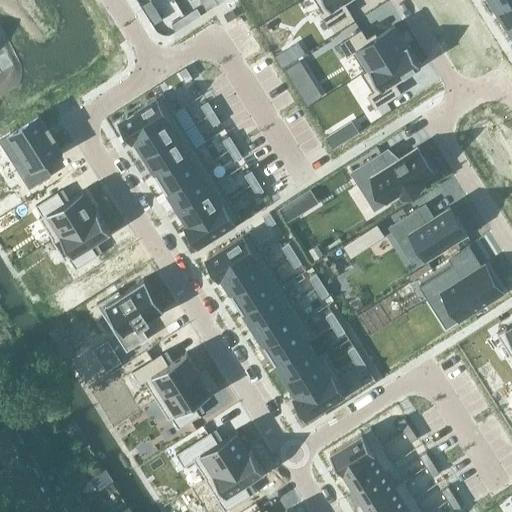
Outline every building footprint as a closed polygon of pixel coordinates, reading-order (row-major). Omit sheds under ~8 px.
[(316,0),(324,12),(322,14),(330,26),(351,12),(344,1),(346,0),(316,0)] [(490,0),(496,8),(509,0),(490,0)] [(511,0),(509,0),(496,8),(508,27),(511,23),(511,0)] [(155,5),(147,11),(155,24),(164,19),(155,5)] [(197,8),(185,16),(189,23),(202,15),(197,8)] [(185,16),(172,24),(177,31),(189,23),(185,16)] [(362,30),(340,43),(348,55),(353,52),(366,71),(409,44),(408,43),(407,43),(395,24),(369,41),(362,30)] [(409,44),(366,71),(378,90),(372,94),(380,106),(401,92),(394,81),(422,64),(409,44)] [(290,63),(283,52),(275,56),(282,67),(290,63)] [(286,70),(295,83),(308,75),(299,61),(286,70)] [(186,67),(180,71),(186,81),(193,77),(186,67)] [(128,115),(120,120),(133,139),(175,112),(163,93),(136,110),(135,109),(134,110),(135,111),(129,114),(129,113),(128,114),(128,115)] [(208,102),(202,106),(208,116),(214,111),(208,102)] [(214,111),(208,116),(214,125),(221,121),(214,111)] [(175,112),(133,139),(133,140),(135,139),(145,155),(186,130),(175,112)] [(39,114),(11,132),(23,151),(12,158),(30,187),(51,174),(44,162),(62,150),(54,137),(56,136),(49,125),(47,126),(39,114)] [(352,120),(326,137),(333,148),(359,131),(352,120)] [(186,130),(145,155),(156,172),(156,173),(197,147),(186,130)] [(230,136),(223,140),(230,150),(236,146),(230,136)] [(236,146),(230,150),(236,160),(242,156),(236,146)] [(422,180),(434,172),(418,146),(400,158),(390,164),(382,153),(352,172),(360,185),(372,177),(388,201),(400,194),(403,198),(425,184),(422,180)] [(197,147),(156,173),(162,181),(161,182),(161,183),(162,182),(166,188),(165,188),(166,189),(167,190),(208,164),(197,147)] [(208,164),(167,190),(167,191),(168,191),(178,207),(219,181),(208,164)] [(252,171),(245,175),(252,185),(258,181),(252,171)] [(219,181),(178,207),(189,223),(187,225),(229,199),(219,181)] [(258,181),(252,185),(258,194),(264,190),(258,181)] [(97,210),(84,190),(65,201),(58,191),(36,204),(43,215),(40,217),(53,238),(97,211),(97,210)] [(229,199),(187,225),(193,235),(193,236),(194,236),(197,242),(197,243),(198,242),(199,245),(242,218),(229,199)] [(298,215),(290,201),(279,208),(287,222),(298,215)] [(456,216),(450,206),(435,216),(428,220),(420,207),(390,226),(399,240),(411,232),(425,255),(426,257),(468,230),(458,215),(456,216)] [(53,238),(52,238),(66,260),(70,257),(77,268),(98,254),(92,244),(111,231),(98,210),(97,210),(97,211),(53,238)] [(270,212),(264,217),(270,227),(277,222),(270,212)] [(362,234),(369,245),(384,235),(378,224),(362,234)] [(250,231),(208,258),(220,277),(262,250),(250,231)] [(290,243),(283,247),(289,257),(296,253),(290,243)] [(262,250),(220,277),(220,278),(222,277),(232,293),(273,267),(262,250)] [(296,253),(289,257),(295,267),(302,263),(296,253)] [(453,265),(420,286),(429,301),(443,292),(460,319),(504,292),(486,263),(482,265),(463,278),(454,264),(453,265)] [(232,293),(238,302),(237,302),(238,303),(242,308),(241,309),(242,309),(243,310),(284,285),(273,267),(232,293)] [(317,274),(310,278),(317,288),(323,284),(317,274)] [(127,351),(149,337),(140,324),(165,308),(146,278),(121,293),(119,290),(97,303),(127,351)] [(323,284),(317,288),(323,298),(329,293),(323,284)] [(284,285),(243,310),(244,311),(254,327),(295,302),(284,285)] [(295,302),(254,327),(265,344),(264,344),(265,345),(306,319),(295,302)] [(333,312),(327,316),(333,326),(339,322),(333,312)] [(306,319),(265,345),(276,362),(309,341),(309,342),(317,337),(306,319)] [(339,322),(333,326),(339,336),(346,331),(339,322)] [(511,324),(507,328),(506,329),(498,334),(511,356),(511,355),(511,324)] [(108,340),(94,349),(107,371),(122,362),(108,340)] [(309,341),(276,362),(287,379),(319,358),(309,342),(309,341)] [(355,346),(348,351),(355,360),(361,356),(355,346)] [(169,363),(162,353),(132,372),(140,384),(145,381),(157,399),(200,372),(188,352),(169,363)] [(319,358),(287,379),(297,395),(295,397),(296,397),(338,371),(327,353),(319,358)] [(361,356),(355,360),(361,370),(367,366),(361,356)] [(338,371),(296,397),(302,407),(302,408),(303,408),(306,414),(306,415),(307,414),(308,417),(350,390),(338,371)] [(200,372),(157,399),(170,419),(172,417),(179,428),(201,414),(194,403),(213,391),(200,372)] [(405,417),(397,422),(404,433),(412,428),(405,417)] [(0,449),(10,466),(0,472),(0,474),(12,494),(43,474),(30,454),(33,452),(33,451),(47,443),(35,425),(22,434),(14,422),(0,431),(0,449)] [(384,446),(371,427),(331,453),(343,472),(344,472),(344,471),(382,447),(383,447),(384,446)] [(412,428),(404,433),(411,443),(418,438),(412,428)] [(237,429),(218,441),(212,431),(176,453),(184,466),(195,460),(206,477),(207,478),(250,450),(237,429)] [(385,469),(385,470),(394,464),(383,447),(382,447),(344,471),(344,472),(355,488),(385,469)] [(205,478),(226,510),(252,494),(245,483),(265,471),(251,449),(250,450),(207,478),(206,477),(205,478)] [(427,452),(419,456),(426,467),(434,462),(427,452)] [(434,462),(426,467),(433,478),(440,473),(434,462)] [(32,511),(38,508),(40,511),(67,511),(71,510),(60,493),(63,491),(64,485),(53,468),(43,474),(12,494),(24,511),(32,511)] [(355,488),(366,505),(396,486),(395,485),(385,470),(385,469),(355,488)] [(392,511),(415,498),(404,480),(395,485),(396,486),(366,505),(369,511),(392,511)] [(449,486),(441,491),(448,502),(455,497),(449,486)] [(81,492),(74,497),(78,503),(85,499),(81,492)] [(455,497),(448,502),(454,511),(455,511),(462,507),(455,497)] [(423,511),(415,498),(392,511),(423,511)]
